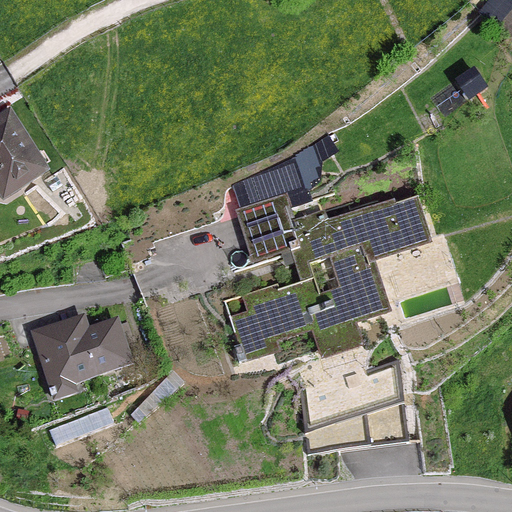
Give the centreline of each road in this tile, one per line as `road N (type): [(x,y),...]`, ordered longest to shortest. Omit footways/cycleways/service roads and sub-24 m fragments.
road 1 (residential): [(270,511),(389,495),(511,501)]
road 2 (residential): [(0,79),(138,0)]
